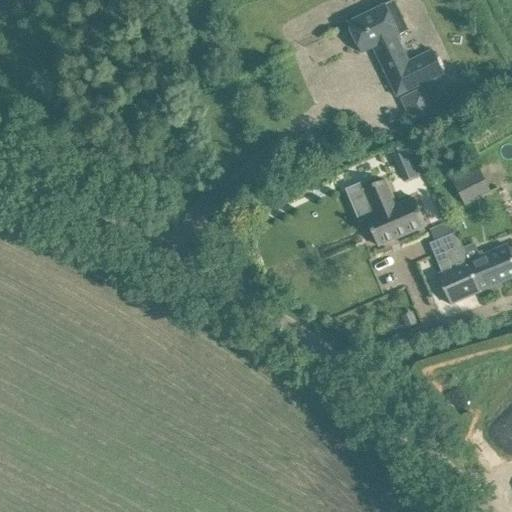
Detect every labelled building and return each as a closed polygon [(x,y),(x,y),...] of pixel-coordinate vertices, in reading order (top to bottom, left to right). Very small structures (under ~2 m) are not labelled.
[(394,0),(347,23),(361,53),(373,48),(396,97),(444,74),(433,50),(409,62),(397,36),(409,31),(394,0)] [(408,146),(392,153),(404,183),(421,176),(408,146)] [(491,189),(480,167),(455,179),(466,202),(491,189)] [(396,206),(385,180),(364,189),(375,215),(367,218),(378,246),(426,226),(414,198),(396,206)] [(456,235),(432,245),(443,272),(438,275),(450,305),(480,292),(467,262),(468,262),(462,247),(461,244),(456,235)] [(475,241),(462,247),(468,262),(467,262),(480,292),(511,278),(511,247),(508,249),(507,245),(488,253),(485,255),(482,249),(479,251),(475,241)]
